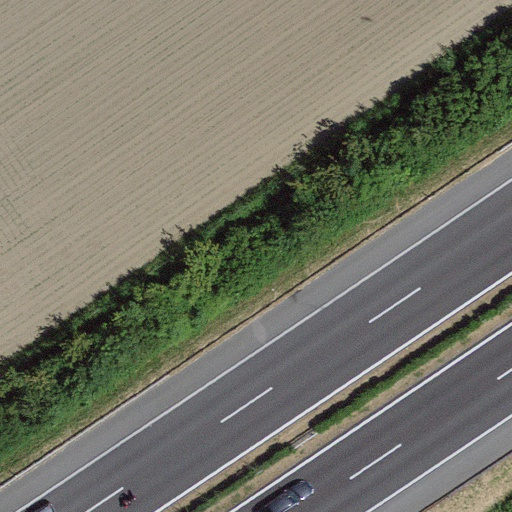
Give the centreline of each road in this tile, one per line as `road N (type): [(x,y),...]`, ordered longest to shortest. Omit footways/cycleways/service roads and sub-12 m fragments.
road 1 (motorway): [(511,223),(83,511)]
road 2 (motorway): [(300,511),(511,369)]
